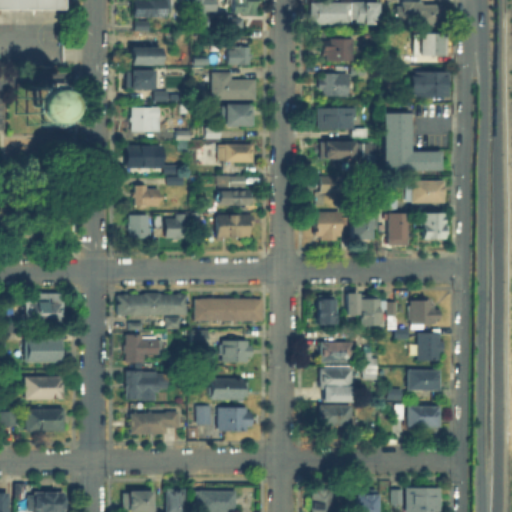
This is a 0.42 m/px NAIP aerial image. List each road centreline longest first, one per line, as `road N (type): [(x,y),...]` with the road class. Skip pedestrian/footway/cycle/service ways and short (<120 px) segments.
road 1 (motorway): [(498,0),(495,511)]
road 2 (residential): [(281,511),(284,0)]
road 3 (residential): [(472,8),(463,52),(460,511)]
road 4 (secondary): [(472,8),(480,54),(479,511)]
road 5 (residential): [(461,459),(0,459)]
road 6 (residential): [(461,267),(93,271)]
road 7 (residential): [(94,0),(93,271)]
road 8 (residential): [(93,271),(90,511)]
